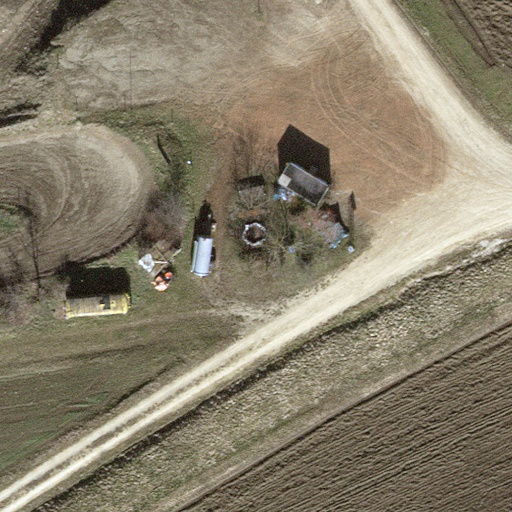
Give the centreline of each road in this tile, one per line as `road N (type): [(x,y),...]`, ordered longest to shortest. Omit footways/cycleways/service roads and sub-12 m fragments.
road 1 (track): [(6,511),(186,386),(511,222)]
road 2 (track): [(511,159),(392,0)]
